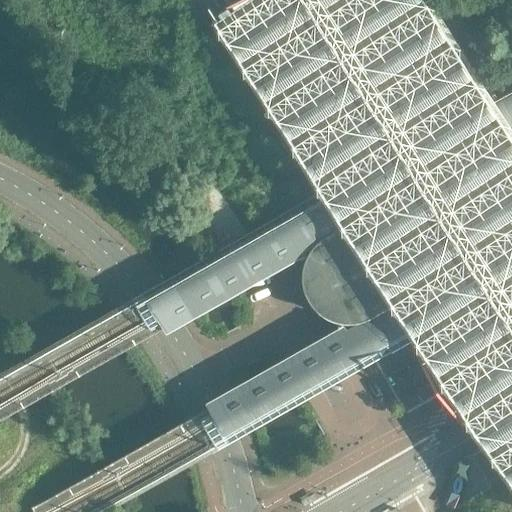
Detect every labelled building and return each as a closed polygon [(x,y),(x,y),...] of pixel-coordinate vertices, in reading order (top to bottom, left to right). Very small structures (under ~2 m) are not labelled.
[(263,0),(233,20),(349,203),(388,182),(269,0),(263,0)] [(269,0),(388,182),(424,162),(322,0),(269,0)] [(322,0),(424,162),(470,139),(383,0),(322,0)] [(383,0),(470,139),(507,116),(494,96),(433,0),(383,0)] [(232,50),(334,212),(349,203),(233,20),(221,27),(218,29),(232,50)] [(511,127),(495,100),(461,120),(309,206),(323,229),(323,228),(330,241),(327,242),(326,243),(323,245),(322,246),(319,248),(318,249),(316,251),(314,254),(312,257),(311,258),(309,261),(309,262),(307,265),(306,268),(306,270),(305,273),(305,276),(304,280),(304,283),(304,286),(304,288),(305,291),(306,294),(306,296),(307,297),(308,300),(308,302),(310,305),(312,308),(312,309),(314,312),(315,313),(318,315),(320,318),(323,320),(325,322),(328,323),(329,324),(331,325),(334,326),(336,327),(339,328),(342,328),(343,329),(347,329),(350,329),(352,329),(355,329),(356,329),(360,329),(363,328),(364,327),(366,327),(369,326),(371,325),(374,324),(376,322),(390,346),(460,306),(463,311),(479,302),(493,309),(493,319),(503,332),(509,335),(511,335),(511,127)] [(450,362),(487,341),(460,297),(422,318),(450,362)] [(435,371),(450,362),(422,318),(407,327),(435,371)] [(511,326),(487,341),(511,380),(511,326)] [(450,362),(483,414),(511,397),(511,380),(487,341),(450,362)] [(435,371),(467,423),(483,414),(450,362),(435,371)] [(498,438),(511,429),(511,397),(483,414),(498,438)] [(482,446),(498,438),(483,414),(467,423),(482,446)] [(511,459),(511,429),(498,438),(511,459)] [(511,459),(498,438),(482,446),(484,450),(504,480),(511,493),(511,459)] [(315,491),(301,499),(304,504),(318,497),(315,491)]
